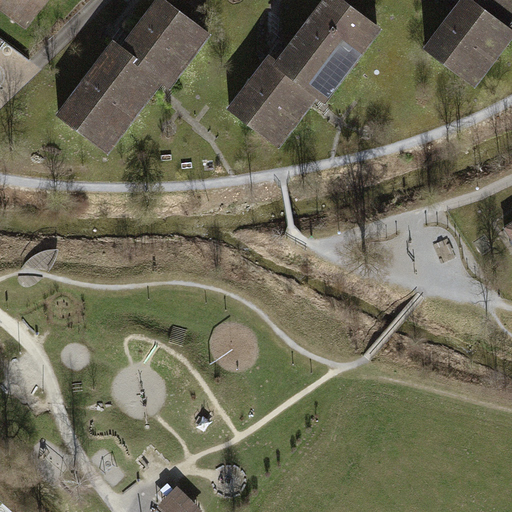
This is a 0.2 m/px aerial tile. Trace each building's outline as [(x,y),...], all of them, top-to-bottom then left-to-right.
[(0,4),(26,25),(45,0),(1,0),(0,2),(0,4)] [(113,41),(59,113),(105,149),(159,79),(167,85),(206,32),(163,0),(156,0),(121,47),(113,41)] [(269,56),(229,108),(272,140),(280,130),(284,132),(314,92),(322,98),(377,27),(342,0),(323,0),(276,61),(269,56)] [(511,13),(511,0),(460,0),(425,47),(468,79),(476,69),(480,72),(511,30),(504,25),(511,13)] [(173,486),(168,481),(160,488),(165,493),(173,486)] [(181,511),(190,502),(176,489),(168,498),(181,511)] [(181,511),(168,498),(162,504),(170,511),(196,511),(198,510),(190,502),(181,511)]
